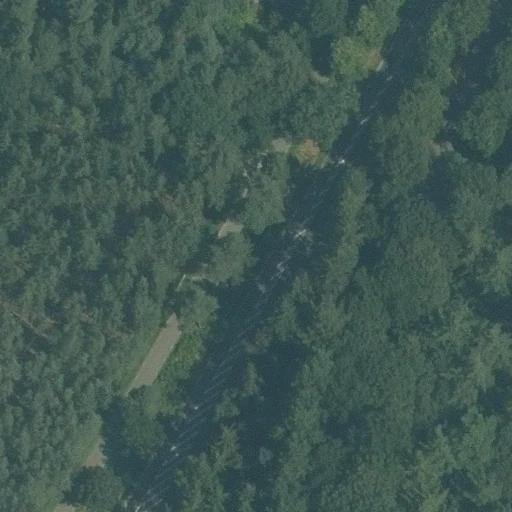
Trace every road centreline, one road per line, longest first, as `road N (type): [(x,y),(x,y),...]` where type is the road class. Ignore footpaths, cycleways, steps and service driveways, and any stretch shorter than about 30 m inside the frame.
road 1 (unclassified): [(62,511),(361,0)]
road 2 (unclassified): [(350,511),(408,252),(505,0)]
road 3 (primary): [(361,119),(125,511)]
road 4 (primary): [(161,511),(361,119)]
road 5 (track): [(261,169),(138,131),(0,122)]
road 6 (primary): [(361,119),(429,0)]
